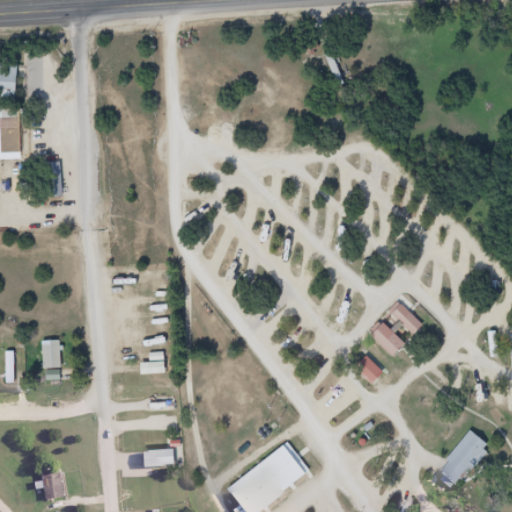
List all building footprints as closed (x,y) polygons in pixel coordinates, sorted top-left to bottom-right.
[(0,105),(14,105),(14,68),(0,67),(0,105)] [(0,156),(29,156),(28,115),(0,114),(0,156)] [(411,337),(422,327),(401,306),(391,316),(411,337)] [(391,358),(404,346),(383,325),(370,337),(391,358)] [(60,343),(42,343),(42,370),(60,370),(60,343)] [(14,385),(14,353),(5,353),(5,385),(14,385)] [(355,368),(371,385),(382,375),(365,358),(355,368)] [(488,449),(471,433),(444,463),(461,479),(488,449)] [(255,511),(309,473),(288,443),(224,490),(236,506),(231,509),(232,511),(255,511)] [(61,497),(58,468),(39,470),(42,499),(61,497)]
